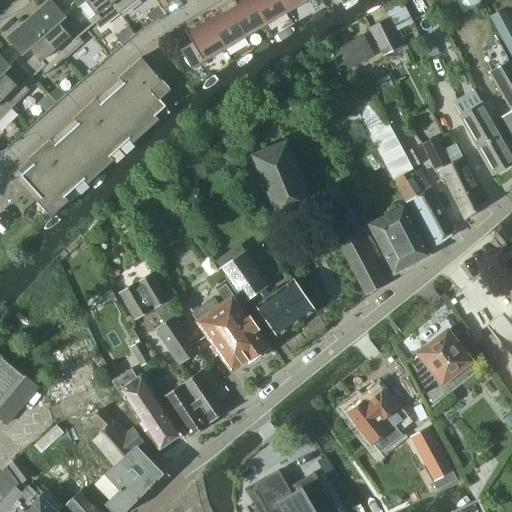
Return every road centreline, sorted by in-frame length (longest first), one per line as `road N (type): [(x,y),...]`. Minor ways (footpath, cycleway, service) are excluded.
road 1 (residential): [(150,511),(511,203)]
road 2 (residential): [(209,0),(135,47),(0,165)]
